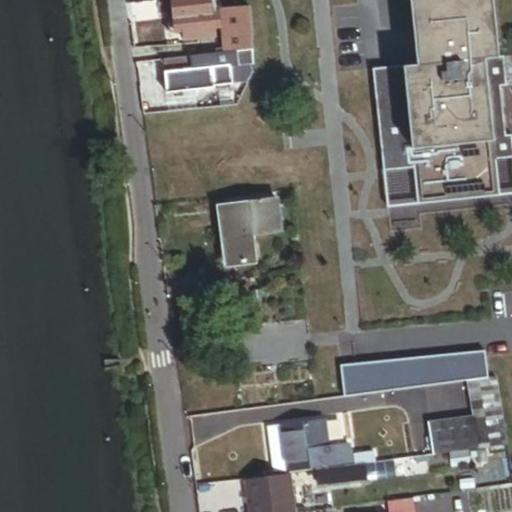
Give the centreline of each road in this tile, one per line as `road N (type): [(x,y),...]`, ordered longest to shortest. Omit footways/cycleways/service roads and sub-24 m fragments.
road 1 (residential): [(182,511),(114,0)]
road 2 (unknown): [(172,432),(464,393)]
